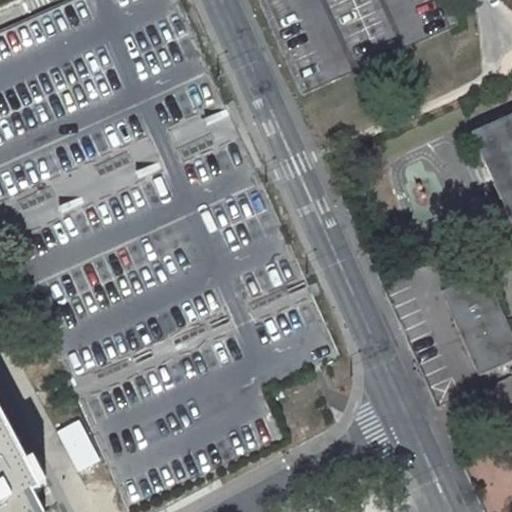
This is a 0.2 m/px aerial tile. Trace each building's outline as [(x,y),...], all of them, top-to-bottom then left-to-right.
[(71,0),(0,32),(0,229),(26,286),(126,510),(281,441),(259,391),(286,379),(117,0),(71,0)] [(444,0),(259,0),(302,94),(456,26),(444,0)] [(511,111),(469,130),(511,226),(511,111)] [(440,289),(477,374),(511,357),(511,335),(483,270),(440,289)] [(0,511),(35,511),(28,498),(36,494),(0,424),(0,511)]
